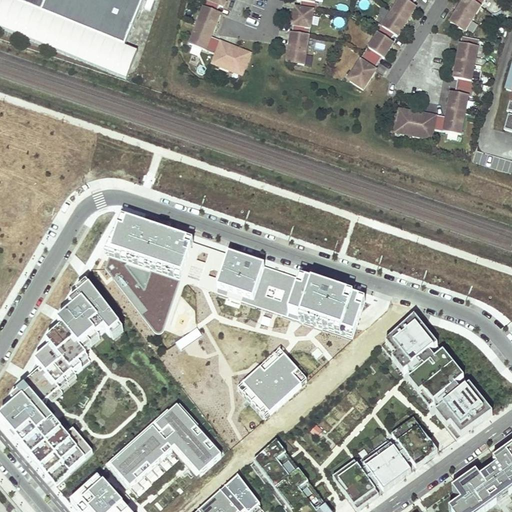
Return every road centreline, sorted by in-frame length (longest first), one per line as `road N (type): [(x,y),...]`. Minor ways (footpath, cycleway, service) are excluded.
road 1 (residential): [(0,349),(82,211),(122,198),(467,315),(511,356)]
road 2 (residential): [(381,511),(511,418)]
